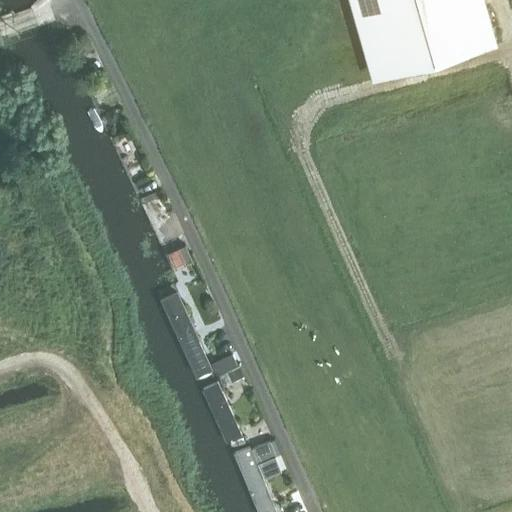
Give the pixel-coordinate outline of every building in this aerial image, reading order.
[(350,0),(372,77),(497,42),(484,0),(350,0)] [(177,288),(158,297),(194,376),(214,367),(177,288)] [(217,372),(237,363),(232,352),(212,361),(217,372)] [(220,380),(201,389),(225,443),(245,434),(220,380)] [(270,439),(251,447),(257,461),(275,454),(275,453),(276,453),(270,439)] [(250,444),(230,453),(255,511),(275,511),(279,511),(257,461),(251,447),(250,444)]
